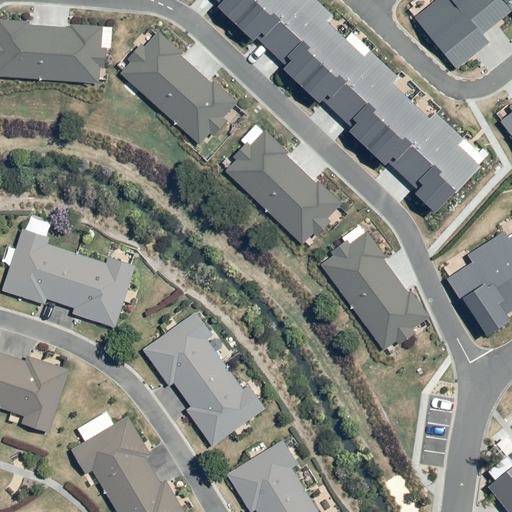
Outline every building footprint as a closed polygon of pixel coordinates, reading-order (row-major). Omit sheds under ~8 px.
[(418,197),(439,216),(485,168),(461,146),(467,140),(438,113),(434,118),(397,85),(401,78),(373,50),(367,56),(330,23),(335,17),(317,0),(218,0),(224,5),(221,9),(258,44),(260,41),(290,67),(286,70),(323,104),(326,102),(356,129),(353,134),(390,167),(394,165),(422,192),(418,197)] [(511,0),(439,0),(416,18),(460,70),(494,43),(487,35),(511,12),(511,0)] [(0,79),(100,84),(101,70),(108,71),(109,50),(103,50),(106,29),(0,21),(0,79)] [(241,103),(159,31),(146,47),(141,45),(130,59),(133,62),(122,75),(202,146),(211,136),(216,139),(231,122),(227,119),(241,103)] [(511,115),(503,123),(511,134),(511,115)] [(344,205),(266,131),(252,148),(248,143),(235,157),(239,160),(228,172),(305,245),(314,236),(320,238),(333,223),(328,221),(344,205)] [(1,292),(117,325),(140,264),(111,253),(108,260),(52,242),(53,237),(24,225),(1,292)] [(336,256),(323,266),(386,352),(397,343),(402,348),(419,335),(415,331),(434,318),(370,231),(353,244),(349,241),(332,252),(336,256)] [(473,263),(448,279),(488,341),(511,325),(511,237),(511,239),(506,231),(470,255),(473,263)] [(145,348),(215,444),(270,408),(252,382),(245,387),(210,335),(215,332),(199,311),(145,348)] [(74,368),(0,344),(0,407),(25,416),(24,424),(54,432),(74,368)] [(188,511),(130,415),(72,446),(87,473),(93,470),(119,511),(188,511)] [(286,438),(229,472),(253,511),(324,511),(297,468),(303,463),(286,438)]
